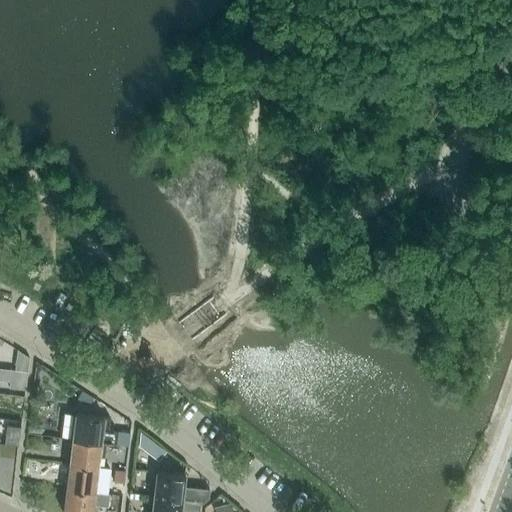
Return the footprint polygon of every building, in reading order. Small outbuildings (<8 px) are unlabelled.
[(449,249),(440,244),(438,249),(447,253),(449,249)] [(26,370),(28,356),(16,349),(14,369),(26,370)] [(76,398),(75,399),(86,406),(87,405),(91,398),(81,391),(76,398)] [(0,405),(16,406),(16,395),(0,394),(0,405)] [(74,413),(71,438),(99,442),(104,442),(105,441),(106,441),(113,442),(114,436),(115,431),(107,430),(108,418),(74,413)] [(7,420),(5,432),(19,434),(20,421),(8,420),(7,420)] [(114,436),(113,442),(115,443),(128,444),(129,437),(130,429),(117,428),(115,428),(115,431),(114,436)] [(139,429),(137,444),(157,460),(165,450),(139,429)] [(104,442),(99,442),(71,438),(68,463),(96,467),(98,455),(103,455),(104,442)] [(68,463),(65,488),(93,492),(94,479),(100,480),(101,467),(96,467),(68,463)] [(152,496),(201,502),(207,497),(208,489),(182,486),(183,474),(156,470),(152,496)] [(93,492),(65,488),(62,511),(90,511),(91,504),(97,505),(98,492),(93,492)] [(152,496),(150,511),(197,511),(199,504),(201,502),(152,496)] [(231,511),(229,503),(213,507),(214,511),(231,511)]
